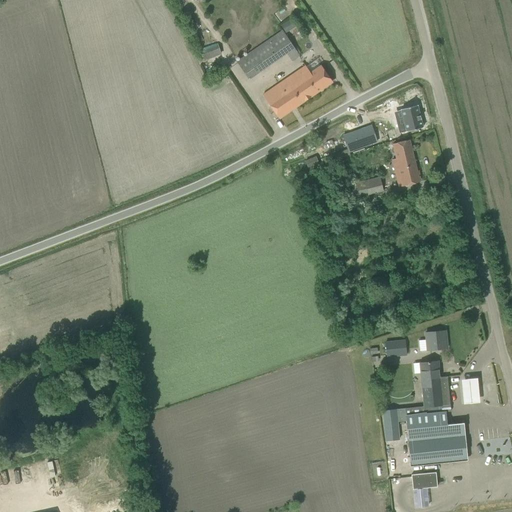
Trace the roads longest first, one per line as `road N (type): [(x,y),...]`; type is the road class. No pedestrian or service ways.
road 1 (unclassified): [(0,261),(218,176),(382,88),(433,70)]
road 2 (unclassified): [(511,385),(433,70)]
